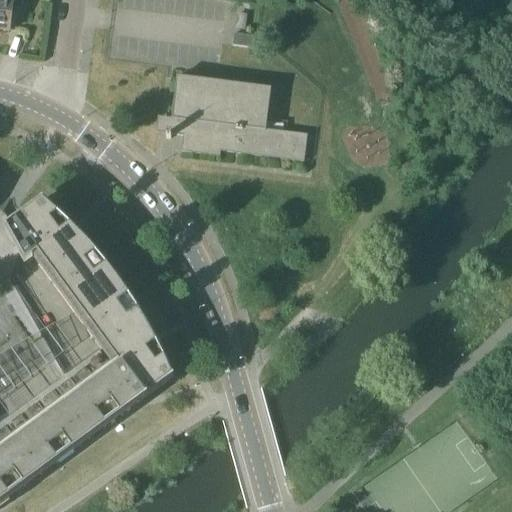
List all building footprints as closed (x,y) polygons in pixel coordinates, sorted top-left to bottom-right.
[(0,0),(0,31),(8,33),(11,10),(21,11),(22,0),(0,0)] [(232,35),(231,47),(253,50),(254,38),(232,35)] [(176,79),(175,83),(173,99),(170,121),(171,121),(169,136),(182,137),(180,153),(198,155),(218,158),(219,153),(302,163),(306,137),(264,132),(269,91),(176,79)] [(23,264),(32,258),(69,228),(60,219),(51,211),(41,203),(11,225),(5,230),(18,254),(23,264)] [(0,455),(0,456),(16,444),(15,443),(16,444),(32,432),(31,431),(32,431),(32,432),(48,421),(47,419),(48,419),(48,420),(64,409),(63,407),(64,407),(65,408),(80,397),(79,396),(80,395),(81,396),(96,385),(95,384),(96,383),(97,385),(112,373),(111,372),(112,371),(113,373),(115,371),(99,350),(32,258),(23,264),(18,254),(5,230),(11,225),(3,214),(2,215),(0,213),(0,455)] [(69,228),(32,258),(99,350),(115,371),(113,373),(112,371),(111,372),(112,373),(97,385),(96,383),(95,384),(96,385),(81,396),(80,395),(79,396),(80,397),(65,408),(64,407),(63,407),(64,409),(48,420),(48,419),(47,419),(48,421),(32,432),(32,431),(31,431),(32,432),(16,444),(15,443),(16,444),(0,456),(0,455),(0,505),(7,500),(8,501),(9,500),(8,500),(23,488),(24,489),(25,488),(24,488),(40,476),(40,477),(41,477),(40,476),(56,464),(56,465),(57,465),(56,464),(72,453),(73,453),(72,452),(88,441),(89,441),(89,440),(104,429),(104,430),(105,429),(105,428),(120,417),(121,418),(121,417),(136,405),(137,406),(137,405),(136,404),(171,379),(164,363),(158,352),(151,338),(143,324),(137,313),(130,303),(124,293),(116,283),(109,273),(101,264),(94,254),(85,245),(75,234),(69,228)]
